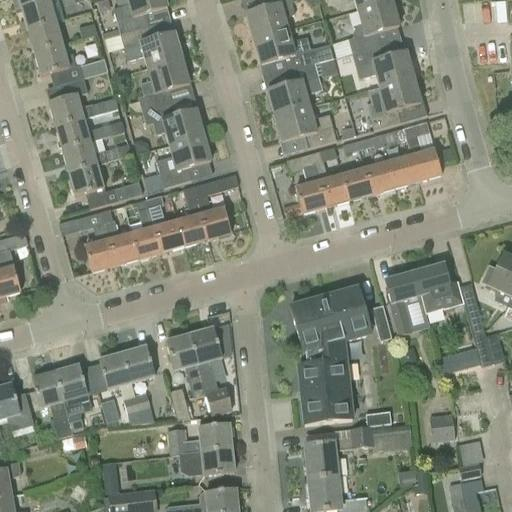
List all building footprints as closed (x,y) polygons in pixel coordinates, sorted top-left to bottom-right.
[(14,12),(18,10),(19,12),(56,1),(58,0),(15,0),(16,2),(12,3),(14,12)] [(170,28),(162,0),(125,0),(128,8),(112,13),(118,32),(102,37),(105,46),(170,28)] [(241,0),(240,0),(245,19),(252,45),(287,35),(283,20),(294,17),(291,5),(296,3),(295,0),(241,0)] [(344,0),(345,2),(351,0),(356,16),(391,6),(388,0),(344,0)] [(63,22),(56,1),(19,12),(25,35),(55,27),(54,25),(63,22)] [(391,6),(356,16),(359,28),(356,29),(352,38),(353,41),(347,43),(352,59),(378,51),(374,37),(397,30),(391,6)] [(25,35),(32,59),(61,50),(55,27),(25,35)] [(96,39),(93,28),(79,32),(82,43),(96,39)] [(181,64),(170,28),(105,46),(108,56),(123,51),(127,64),(142,59),(146,74),(181,64)] [(290,45),(287,35),(252,45),(259,70),(283,63),(287,76),(314,68),(310,53),(308,54),(304,42),(290,45)] [(68,73),(61,50),(32,59),(39,82),(68,73)] [(358,83),(374,78),(377,91),(411,82),(404,57),(381,63),(378,51),(352,59),(358,83)] [(76,71),(80,83),(83,82),(107,75),(103,64),(76,71)] [(146,74),(149,84),(140,87),(143,99),(137,101),(141,115),(193,100),(189,86),(187,86),(181,64),(146,74)] [(266,95),(274,122),(309,112),(305,98),(321,93),(314,68),(287,76),(290,89),(266,95)] [(92,108),(78,111),(75,100),(87,97),(83,82),(80,83),(51,91),(55,106),(46,109),(53,133),(82,124),(82,123),(95,120),(92,108)] [(418,105),(411,82),(377,91),(366,94),(370,107),(365,108),(372,133),(400,126),(396,111),(418,105)] [(163,136),(167,151),(203,141),(195,115),(197,114),(193,100),(141,115),(145,128),(151,127),(155,139),(163,136)] [(118,112),(115,102),(100,106),(103,116),(118,112)] [(328,118),(312,123),(309,112),(274,122),(280,143),(301,138),(305,153),(335,144),(328,118)] [(85,135),(82,124),(53,133),(59,156),(89,147),(88,146),(101,142),(98,131),(85,135)] [(124,135),(121,125),(107,129),(110,139),(124,135)] [(402,132),(406,143),(411,161),(418,187),(439,181),(432,155),(421,158),(416,141),(429,137),(426,125),(402,132)] [(396,146),(406,143),(402,132),(393,134),(396,146)] [(210,167),(203,141),(167,151),(170,161),(156,166),(163,193),(212,179),(209,167),(210,167)] [(370,141),(356,145),(359,154),(373,150),(370,141)] [(344,158),(359,154),(356,145),(342,149),(344,158)] [(92,158),(89,147),(59,156),(66,179),(95,171),(95,168),(107,165),(104,155),(92,158)] [(131,159),(128,148),(114,152),(117,163),(131,159)] [(320,155),(309,158),(324,213),(347,207),(340,181),(328,184),(320,155)] [(302,173),(307,190),(293,194),(301,220),(324,213),(309,158),(287,164),(290,176),(302,173)] [(411,161),(385,168),(393,194),(418,187),(411,161)] [(385,168),(363,174),(370,200),(393,194),(385,168)] [(103,196),(102,194),(95,171),(66,179),(73,202),(85,199),(89,213),(141,198),(137,186),(103,196)] [(363,174),(340,181),(347,207),(370,200),(363,174)] [(222,214),(211,217),(206,198),(237,189),(234,179),(190,191),(205,246),(229,239),(222,214)] [(190,222),(175,226),(182,252),(205,246),(190,191),(182,193),(190,222)] [(160,199),(144,203),(159,259),(182,252),(175,226),(165,229),(159,209),(162,208),(160,199)] [(143,235),(129,239),(136,265),(159,259),(144,203),(132,207),(134,215),(137,214),(143,235)] [(115,271),(108,245),(103,228),(100,216),(75,223),(78,234),(92,230),(97,248),(83,252),(90,278),(115,271)] [(129,239),(108,245),(115,271),(136,265),(129,239)] [(0,302),(18,297),(3,243),(0,243),(0,302)] [(488,291),(497,295),(493,304),(507,311),(511,299),(511,261),(504,257),(497,273),(488,269),(480,286),(489,290),(488,291)] [(457,285),(449,287),(443,268),(414,276),(421,300),(425,317),(444,311),(444,312),(463,307),(457,285)] [(403,305),(421,300),(414,276),(386,284),(392,307),(388,308),(397,340),(411,336),(403,305)] [(357,292),(289,311),(301,354),(299,355),(303,369),(297,371),(304,429),(352,424),(345,364),(343,364),(341,346),(370,338),(357,292)] [(390,333),(381,300),(367,304),(375,336),(390,333)] [(464,314),(472,343),(485,340),(477,310),(464,314)] [(217,393),(209,365),(221,361),(213,332),(190,338),(205,398),(211,421),(232,415),(225,391),(217,393)] [(496,337),(485,340),(491,367),(504,364),(496,337)] [(193,401),(205,398),(190,338),(166,344),(174,374),(185,371),(193,401)] [(479,371),(491,367),(485,340),(472,343),(479,371)] [(146,350),(123,356),(131,386),(154,380),(146,350)] [(98,363),(107,393),(131,386),(123,356),(98,363)] [(78,369),(55,375),(64,405),(86,399),(78,369)] [(63,405),(64,405),(55,375),(31,382),(39,412),(49,409),(58,442),(71,438),(66,417),(63,405)] [(25,397),(14,400),(11,387),(0,389),(0,422),(6,420),(10,435),(33,428),(25,397)] [(190,421),(182,392),(169,395),(177,423),(190,421)] [(145,396),(134,398),(142,427),(153,426),(145,396)] [(134,398),(122,402),(129,428),(142,427),(134,398)] [(113,403),(100,406),(101,409),(102,416),(106,427),(118,423),(113,403)] [(71,438),(93,433),(106,431),(102,416),(101,409),(66,417),(71,438)] [(459,416),(461,433),(483,431),(481,413),(459,416)] [(370,428),(391,424),(389,414),(368,418),(370,428)] [(429,420),(432,445),(454,443),(451,418),(429,420)] [(178,459),(231,453),(229,427),(198,430),(200,443),(186,445),(184,433),(166,435),(169,460),(178,459)] [(305,438),(307,450),(304,450),(308,483),(337,480),(335,454),(372,450),(373,455),(411,451),(408,427),(305,438)] [(465,467),(484,463),(480,442),(460,446),(465,467)] [(234,476),(231,453),(178,459),(180,475),(188,480),(203,478),(203,479),(234,476)] [(0,500),(11,498),(8,482),(20,478),(18,466),(3,468),(3,472),(0,472),(0,500)] [(460,483),(481,479),(478,466),(457,471),(460,483)] [(427,496),(424,475),(415,476),(417,488),(413,488),(414,498),(427,496)] [(365,511),(365,501),(340,503),(337,480),(308,483),(310,511),(365,511)] [(480,482),(461,486),(466,511),(477,511),(475,496),(483,493),(480,482)] [(448,489),(453,511),(466,511),(461,486),(448,489)] [(166,511),(237,511),(235,492),(205,495),(205,496),(202,496),(198,500),(199,507),(167,511),(166,511)] [(156,511),(154,493),(103,500),(104,511),(156,511)] [(12,511),(11,498),(0,500),(0,511),(12,511)]
